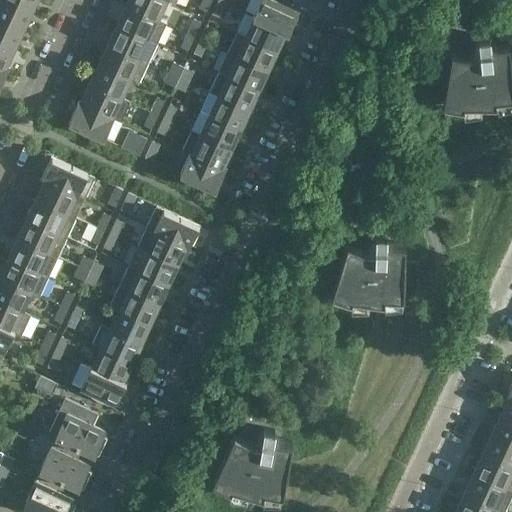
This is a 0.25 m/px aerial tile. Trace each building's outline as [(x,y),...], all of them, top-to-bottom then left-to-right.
[(0,0),(0,17),(23,28),(32,9),(11,0),(0,0)] [(11,0),(32,9),(35,0),(11,0)] [(157,19),(165,0),(128,0),(126,5),(157,19)] [(206,10),(210,0),(201,0),(199,7),(206,10)] [(218,16),(225,2),(220,0),(217,0),(211,13),(218,16)] [(289,32),(298,12),(298,11),(274,0),(259,0),(252,16),(254,17),(255,16),(285,30),(289,32)] [(148,39),(157,19),(126,5),(117,24),(148,39)] [(276,50),(285,30),(255,16),(254,17),(246,35),(246,36),(276,50)] [(0,40),(14,47),(23,28),(0,17),(0,40)] [(193,18),(187,32),(194,35),(201,21),(193,18)] [(157,43),(148,39),(117,24),(108,44),(148,62),(157,43)] [(213,27),(206,24),(200,38),(207,41),(213,27)] [(267,69),(276,50),(246,36),(246,35),(237,31),(227,51),(267,69)] [(188,49),(194,35),(187,32),(180,46),(188,49)] [(511,73),(509,43),(495,44),(490,44),(489,36),(478,38),(479,54),(472,55),(470,65),(449,62),(443,103),(463,107),(463,113),(481,110),(481,103),(496,103),(497,107),(511,103),(511,73)] [(200,55),(207,41),(200,38),(193,52),(200,55)] [(0,63),(5,66),(6,65),(14,47),(0,40),(0,63)] [(148,62),(108,44),(99,64),(130,78),(129,79),(138,83),(148,62)] [(258,89),(267,69),(227,51),(218,71),(227,75),(258,89)] [(179,76),(183,66),(173,61),(168,71),(179,76)] [(9,67),(6,65),(5,66),(0,63),(0,78),(3,80),(9,67)] [(130,78),(99,64),(90,83),(120,97),(129,79),(130,78)] [(193,71),(183,66),(179,76),(189,81),(193,71)] [(174,86),(179,76),(168,71),(164,81),(174,86)] [(249,109),(258,89),(227,75),(218,71),(209,90),(249,109)] [(184,90),(189,81),(179,76),(174,86),(184,90)] [(130,102),(120,97),(90,83),(82,101),(78,99),(78,100),(114,116),(113,117),(121,121),(130,102)] [(240,128),(249,109),(209,90),(200,110),(240,128)] [(157,114),(164,100),(157,96),(150,111),(157,114)] [(113,117),(114,116),(78,100),(72,112),(76,114),(71,123),(104,138),(113,117)] [(170,102),(163,116),(170,120),(177,106),(170,102)] [(231,148),(240,128),(200,110),(191,129),(200,133),(200,134),(231,148)] [(151,127),(157,114),(150,111),(144,124),(151,127)] [(164,134),(170,120),(163,116),(157,130),(164,134)] [(222,166),(231,148),(200,134),(200,133),(191,129),(182,150),(189,153),(189,152),(222,167),(222,166)] [(139,134),(131,150),(139,154),(146,137),(139,134)] [(144,157),(145,157),(152,160),(160,143),(152,140),(144,157)] [(226,168),(222,166),(222,167),(189,152),(189,153),(180,173),(212,188),(216,179),(220,180),(226,168)] [(95,176),(55,158),(51,167),(48,165),(42,178),(45,179),(45,178),(78,193),(86,196),(95,176)] [(45,178),(45,179),(36,198),(76,216),(86,196),(78,193),(45,178)] [(108,203),(115,206),(123,189),(116,186),(108,203)] [(128,212),(136,195),(128,192),(121,209),(128,212)] [(76,216),(36,198),(27,217),(67,236),(76,216)] [(192,232),(196,223),(163,208),(156,205),(146,225),(186,244),(186,245),(189,246),(195,234),(192,232)] [(104,229),(111,216),(103,212),(97,226),(104,229)] [(67,236),(27,217),(18,237),(58,255),(67,236)] [(116,218),(110,232),(117,235),(123,222),(116,218)] [(177,263),(186,245),(186,244),(146,225),(137,245),(177,263)] [(98,244),(104,229),(97,226),(90,240),(98,244)] [(110,250),(117,235),(110,232),(103,246),(110,250)] [(347,243),(331,294),(351,300),(351,299),(352,299),(351,307),(368,306),(369,299),(384,300),(384,305),(401,303),(403,296),(405,243),(386,242),(387,234),(372,234),(367,250),(347,243)] [(58,255),(18,237),(9,257),(49,275),(58,255)] [(168,283),(177,263),(137,245),(128,264),(168,283)] [(89,270),(93,261),(83,256),(79,265),(89,270)] [(49,275),(9,257),(0,275),(0,276),(31,290),(30,291),(39,295),(49,275)] [(103,265),(93,261),(89,270),(98,274),(103,265)] [(159,303),(168,283),(128,264),(119,284),(159,303)] [(84,280),(89,270),(79,265),(74,276),(84,280)] [(93,285),(98,274),(89,270),(84,280),(93,285)] [(0,300),(21,310),(22,309),(30,291),(31,290),(0,276),(0,300)] [(150,322),(159,303),(119,284),(110,304),(119,309),(119,308),(150,322)] [(68,308),(74,294),(67,291),(60,304),(68,308)] [(79,297),(73,310),(80,314),(87,300),(79,297)] [(31,314),(22,309),(21,310),(0,300),(0,323),(14,330),(14,331),(21,335),(31,314)] [(61,322),(68,308),(60,304),(54,319),(61,322)] [(141,342),(150,322),(119,308),(119,309),(110,327),(141,342)] [(74,328),(80,314),(73,310),(66,325),(74,328)] [(0,348),(5,351),(14,331),(14,330),(0,323),(0,348)] [(131,361),(141,342),(110,327),(101,347),(131,361)] [(48,330),(42,343),(49,347),(56,333),(48,330)] [(61,336),(55,349),(62,353),(68,339),(61,336)] [(41,364),(49,347),(42,343),(34,360),(41,364)] [(122,381),(131,361),(101,347),(92,365),(91,364),(90,366),(122,381)] [(54,370),(62,353),(55,349),(47,366),(54,370)] [(126,382),(122,381),(90,366),(81,362),(71,382),(116,403),(126,382)] [(57,382),(40,374),(34,386),(52,394),(57,382)] [(511,395),(510,395),(509,396),(501,414),(511,419),(511,395)] [(49,430),(56,434),(82,446),(82,447),(99,455),(107,436),(102,434),(104,428),(93,423),(98,412),(65,397),(49,430)] [(511,419),(501,414),(492,434),(511,443),(511,419)] [(263,494),(262,499),(280,499),(282,492),(283,492),(292,440),(273,437),(275,429),(260,426),(253,441),(234,432),(212,480),(231,489),(228,495),(246,497),(249,490),(263,494)] [(77,457),(82,447),(82,446),(56,434),(40,469),(66,481),(83,489),(92,470),(86,467),(88,462),(77,457)] [(511,443),(492,434),(483,453),(511,466),(511,443)] [(3,452),(0,459),(0,486),(1,487),(14,457),(3,452)] [(511,491),(511,466),(483,453),(474,473),(504,487),(504,488),(511,491)] [(62,490),(66,481),(40,469),(24,502),(32,506),(30,511),(71,511),(76,503),(70,501),(73,496),(62,490)] [(505,510),(511,493),(511,491),(504,488),(504,487),(474,473),(464,492),(495,507),(496,506),(505,510)] [(503,511),(505,510),(496,506),(495,507),(464,492),(455,511),(503,511)]
